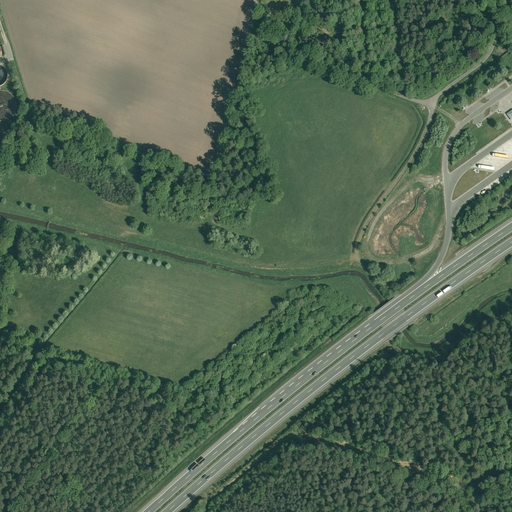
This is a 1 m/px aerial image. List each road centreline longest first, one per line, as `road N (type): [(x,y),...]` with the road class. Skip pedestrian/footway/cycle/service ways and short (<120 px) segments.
road 1 (motorway): [(511,227),(377,321),(150,511)]
road 2 (motorway): [(168,511),(347,362),(511,242)]
road 3 (track): [(207,511),(296,435),(467,486)]
road 4 (unclassified): [(432,104),(156,0)]
road 5 (track): [(382,289),(359,258),(361,236),(430,121)]
road 6 (track): [(0,340),(171,394)]
road 7 (unclassified): [(486,0),(493,48),(432,104)]
